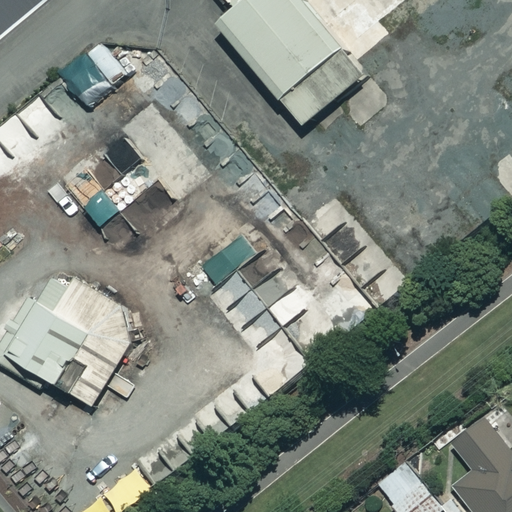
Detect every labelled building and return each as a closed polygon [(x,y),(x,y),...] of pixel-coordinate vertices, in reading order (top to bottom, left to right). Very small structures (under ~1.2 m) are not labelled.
[(0,0),(0,31),(37,0),(0,0)] [(367,78),(303,0),(224,0),(236,15),(218,30),(301,132),(367,78)] [(401,0),(372,24),(384,38),(430,0),(401,0)] [(511,73),(501,82),(511,94),(511,73)] [(309,164),(281,189),(306,216),(334,191),(309,164)] [(244,235),(202,263),(217,283),(258,255),(244,235)] [(392,261),(373,240),(343,267),(362,288),(392,261)] [(392,261),(362,288),(380,308),(410,281),(392,261)] [(76,290),(58,280),(44,303),(35,298),(0,354),(0,362),(47,391),(53,382),(102,410),(112,396),(127,405),(135,392),(118,382),(140,347),(131,309),(83,280),(76,290)] [(511,511),(511,448),(487,417),(455,443),(475,467),(454,484),(476,511),(511,511)] [(399,511),(438,511),(447,505),(409,461),(378,487),(399,511)]
